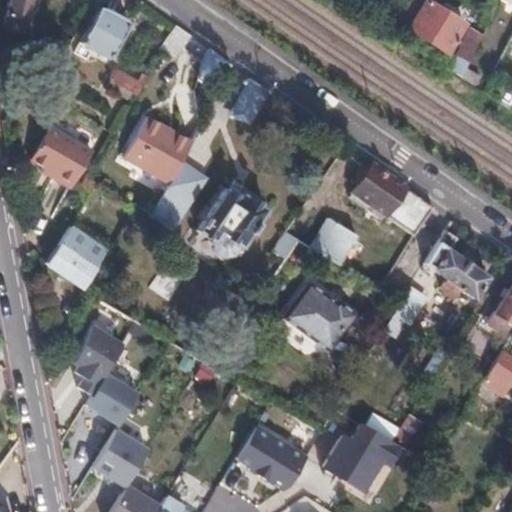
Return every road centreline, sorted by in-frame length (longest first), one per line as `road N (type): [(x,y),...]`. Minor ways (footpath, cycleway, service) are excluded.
road 1 (residential): [(511,240),(171,0)]
road 2 (residential): [(0,233),(48,511)]
